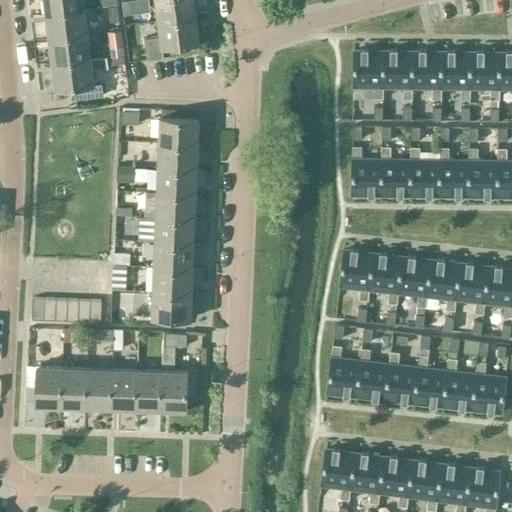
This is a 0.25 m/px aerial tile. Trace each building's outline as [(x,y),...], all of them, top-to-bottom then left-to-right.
[(81,0),(42,0),(45,14),(83,9),(81,0)] [(193,0),(154,0),(157,21),(196,16),(193,0)] [(83,9),(45,14),(48,38),(86,34),(83,9)] [(196,16),(157,21),(159,36),(143,38),(146,59),(163,57),(162,47),(199,42),(196,16)] [(86,34),(48,38),(51,63),(89,58),(86,34)] [(382,86),(382,50),(353,50),(352,85),(373,86),(373,98),(382,98),(382,86)] [(411,50),(382,50),(382,86),(403,86),(402,98),(411,98),(411,86),(411,50)] [(440,51),(411,50),(411,86),(432,86),(432,98),(440,99),(440,87),(440,51)] [(469,51),(440,51),(440,87),(460,87),(460,99),(469,99),(469,87),(469,51)] [(498,52),(469,51),(469,87),(490,87),(490,99),(498,99),(499,87),(498,87),(498,52)] [(511,51),(498,52),(498,87),(499,87),(511,87),(511,51)] [(89,58),(51,63),(54,89),(71,87),(72,99),(104,95),(102,82),(92,84),(91,70),(107,68),(106,57),(89,59),(89,58)] [(382,106),(373,105),(373,118),(382,119),(382,106)] [(411,106),(402,106),(402,119),(411,119),(411,106)] [(440,106),(431,106),(431,119),(440,120),(440,106)] [(460,107),(460,120),(469,120),(469,107),(460,107)] [(498,107),(489,107),(489,120),(498,120),(498,107)] [(134,113),(125,112),(124,124),(134,125),(134,113)] [(158,115),(157,141),(196,143),(197,117),(158,115)] [(361,125),(352,125),(351,138),(361,138),(361,125)] [(390,126),(381,125),(381,139),(390,139),(390,126)] [(419,126),(410,126),(410,139),(419,139),(419,126)] [(448,126),(439,126),(439,139),(448,139),(448,126)] [(477,127),(468,127),(468,140),(477,140),(477,127)] [(497,127),(497,140),(506,140),(506,127),(497,127)] [(157,141),(156,166),(195,168),(196,143),(157,141)] [(381,158),(380,158),(360,158),(360,146),(351,146),(351,194),(380,194),(381,158)] [(410,159),(409,159),(389,159),(389,147),(380,146),(380,158),(381,158),(380,194),(409,194),(410,159)] [(409,194),(438,195),(439,159),(438,159),(418,159),(418,147),(410,147),(409,159),(410,159),(409,194)] [(468,160),(447,159),(447,147),(439,147),(438,159),(439,159),(438,195),(467,195),(468,160)] [(467,195),(496,196),(497,160),(476,160),(477,148),(468,148),(468,160),(467,195)] [(497,160),(496,196),(511,195),(511,160),(505,160),(506,148),(499,148),(497,148),(497,160)] [(134,165),(117,164),(116,180),(134,181),(134,165)] [(156,166),(155,191),(193,193),(195,168),(156,166)] [(155,191),(154,216),(192,218),(193,193),(155,191)] [(154,216),(153,241),(191,243),(192,218),(154,216)] [(153,241),(152,266),(190,268),(191,243),(153,241)] [(139,243),(114,242),(113,264),(138,265),(139,243)] [(367,300),(369,288),(368,288),(372,252),(343,249),(339,285),(360,287),(359,299),(367,300)] [(368,288),(369,288),(389,290),(387,302),(396,303),(397,291),(401,256),(372,252),(368,288)] [(397,291),(418,293),(416,305),(425,306),(426,294),(430,259),(401,256),(397,291)] [(426,294),(446,297),(445,309),(454,310),(455,298),(459,262),(430,259),(426,294)] [(455,298),(475,300),(474,312),(483,313),(484,301),(483,301),(487,265),(459,262),(455,298)] [(125,265),(112,265),(111,276),(125,277),(125,265)] [(511,312),(511,268),(487,265),(483,301),(484,301),(504,303),(503,315),(511,316),(511,312)] [(190,268),(152,266),(151,291),(189,292),(190,268)] [(189,292),(151,291),(150,317),(188,318),(189,292)] [(33,296),(32,317),(43,318),(44,297),(33,296)] [(44,297),(43,318),(55,318),(56,297),(44,297)] [(56,297),(55,318),(66,318),(67,298),(56,297)] [(67,298),(66,318),(78,319),(78,298),(67,298)] [(78,298),(78,319),(89,319),(90,298),(78,298)] [(90,298),(89,319),(100,320),(101,299),(90,298)] [(366,308),(357,307),(356,320),(365,321),(366,308)] [(395,311),(386,310),(385,323),(394,324),(395,311)] [(424,314),(415,313),(414,326),(423,327),(424,314)] [(511,319),(504,318),(501,334),(509,335),(511,319)] [(482,321),(473,320),(471,333),(480,334),(482,321)] [(343,325),(334,324),(332,337),(341,338),(343,325)] [(372,328),(363,327),(361,340),(370,341),(372,328)] [(89,329),(89,338),(101,338),(101,329),(89,329)] [(122,334),(113,333),(113,348),(122,348),(122,334)] [(162,370),(174,370),(174,345),(186,345),(186,333),(165,333),(165,345),(163,345),(162,370)] [(430,335),(421,334),(419,347),(428,348),(430,335)] [(458,338),(449,337),(448,350),(457,351),(458,338)] [(487,341),(478,340),(477,353),(486,354),(487,341)] [(360,360),(359,360),(339,358),(340,346),(331,345),(326,392),(356,395),(360,360)] [(388,363),(368,361),(369,349),(360,348),(359,360),(360,360),(356,395),(384,399),(388,363)] [(417,366),(397,364),(398,352),(389,351),(388,363),(384,399),(413,402),(417,366)] [(413,402),(442,405),(446,370),(445,370),(425,367),(427,355),(418,355),(417,366),(413,402)] [(442,405),(471,408),(475,373),(474,373),(454,371),(456,359),(447,358),(445,370),(446,370),(442,405)] [(475,373),(471,408),(500,412),(504,376),(483,374),(484,362),(476,361),(474,373),(475,373)] [(60,405),(61,366),(35,365),(34,404),(60,405)] [(85,406),(86,367),(61,366),(60,405),(85,406)] [(109,407),(111,368),(86,367),(85,406),(109,407)] [(134,407),(136,369),(111,368),(109,407),(134,407)] [(159,408),(161,370),(136,369),(134,407),(159,408)] [(174,370),(162,370),(161,370),(159,408),(185,409),(186,370),(174,370)] [(348,499),(350,487),(354,452),(325,448),(320,484),(341,486),(340,498),(348,499)] [(350,487),(370,490),(368,502),(377,503),(379,491),(378,491),(383,456),(354,452),(350,487)] [(378,491),(379,491),(399,494),(397,506),(406,507),(407,495),(412,459),(383,456),(378,491)] [(440,463),(412,459),(407,495),(427,497),(426,509),(435,510),(436,498),(440,463)] [(436,498),(456,501),(454,511),(463,511),(465,502),(464,502),(469,466),(440,463),(436,498)] [(464,502),(465,502),(485,505),(484,511),(493,511),(498,470),(469,466),(464,502)]
